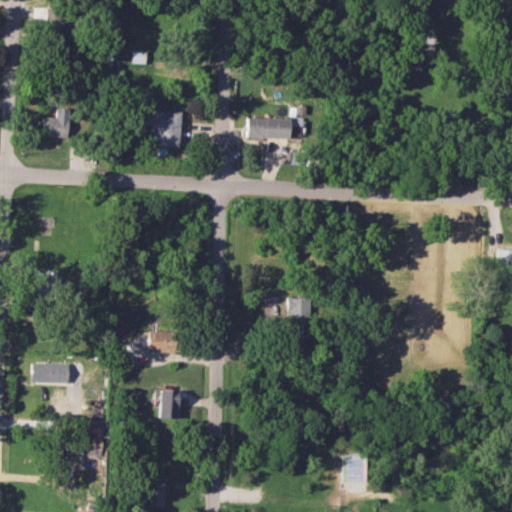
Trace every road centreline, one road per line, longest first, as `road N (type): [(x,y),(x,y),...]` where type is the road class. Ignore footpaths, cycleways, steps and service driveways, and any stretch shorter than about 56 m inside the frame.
road 1 (residential): [(0,170),(511,198)]
road 2 (residential): [(223,0),(210,511)]
road 3 (residential): [(9,0),(0,262)]
